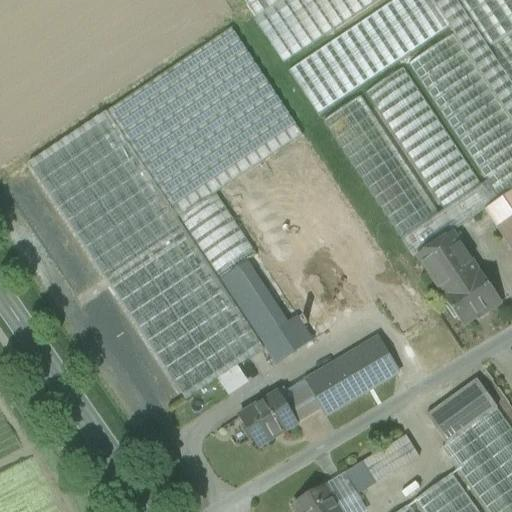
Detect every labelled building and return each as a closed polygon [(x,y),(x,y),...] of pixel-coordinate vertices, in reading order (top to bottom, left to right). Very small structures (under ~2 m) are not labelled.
[(242,0),(255,19),(283,0),(242,0)] [(283,0),(255,19),(253,20),(283,65),(381,0),(283,0)] [(430,0),(395,0),(288,72),(318,117),(449,29),(430,0)] [(511,0),(454,0),(488,50),(511,34),(511,0)] [(231,30),(106,113),(259,342),(264,349),(276,366),(313,341),(304,328),(307,327),(304,322),(301,324),(298,320),(301,319),(221,195),(225,192),(319,338),(357,312),(264,167),(269,164),(362,309),(377,298),(401,334),(424,319),(231,30)] [(511,34),(488,50),(511,86),(511,34)] [(511,192),(511,122),(454,35),(408,66),(498,202),(511,192)] [(439,215),(361,97),(322,123),(412,259),(484,211),(494,205),(403,69),(365,95),(443,213),(439,215)] [(259,342),(106,113),(28,165),(186,402),(264,349),(259,342)] [(511,192),(498,202),(494,205),(484,211),(495,229),(496,228),(511,216),(511,192)] [(511,216),(496,228),(511,251),(511,216)] [(465,244),(459,236),(453,236),(452,234),(440,243),(445,252),(424,266),(444,297),(443,297),(463,327),(485,312),(486,314),(500,304),(480,273),(479,274),(463,250),(465,244)] [(440,243),(417,257),(424,266),(445,252),(440,243)] [(377,341),(305,383),(321,410),(325,416),(396,374),(377,341)] [(477,381),(426,418),(446,446),(497,409),(477,381)] [(279,394),(239,418),(257,449),(297,425),(297,424),(321,410),(305,383),(281,398),(279,394)] [(511,511),(511,430),(497,409),(446,446),(442,449),(486,511),(511,511)] [(406,438),(346,474),(359,495),(419,459),(406,438)] [(326,488),(341,511),(369,511),(370,511),(359,495),(346,474),(326,488)] [(478,511),(452,474),(414,502),(421,511),(478,511)] [(341,511),(326,488),(295,508),(297,511),(341,511)]
